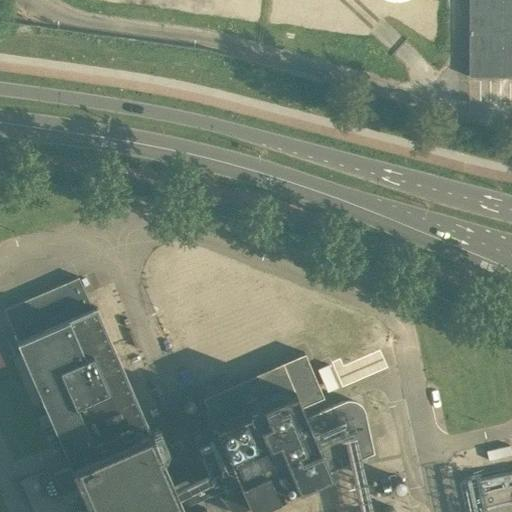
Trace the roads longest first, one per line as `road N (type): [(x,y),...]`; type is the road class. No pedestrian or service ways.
road 1 (unclassified): [(424,446),(398,322),(379,304),(169,226),(133,224),(0,263)]
road 2 (secondary): [(0,117),(129,135),(266,167),(511,259)]
road 3 (secondary): [(511,211),(192,121),(0,91)]
